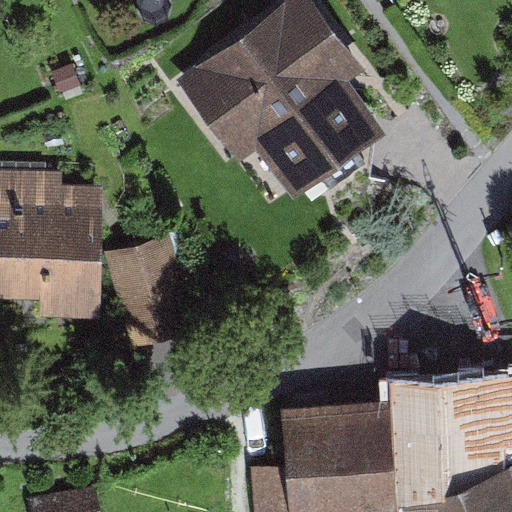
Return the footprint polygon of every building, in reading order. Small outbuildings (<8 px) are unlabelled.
[(377,92),(310,0),(308,0),(186,88),(253,181),(377,92)] [(54,174),(0,172),(0,286),(41,287),(41,307),(97,308),(100,185),(54,184),(54,174)] [(167,234),(110,250),(133,334),(163,326),(191,319),(167,234)] [(417,511),(511,511),(511,381),(412,387),(412,410),(417,511)] [(385,411),(291,417),(296,511),(417,511),(412,410),(385,411)] [(95,511),(92,491),(31,502),(33,511),(95,511)]
